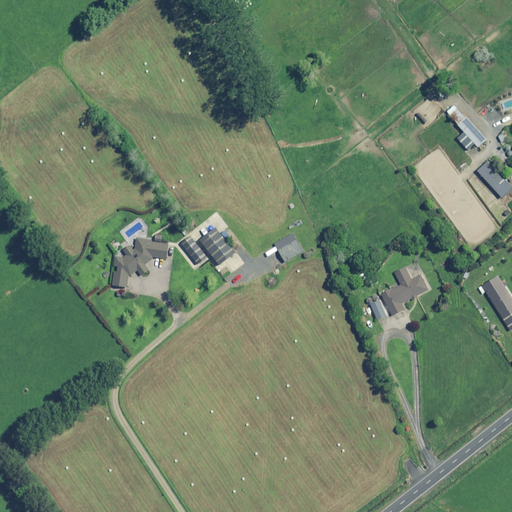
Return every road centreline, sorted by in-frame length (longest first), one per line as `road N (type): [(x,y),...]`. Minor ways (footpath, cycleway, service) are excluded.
road 1 (unknown): [(200,511),(148,435),(125,379),(145,353),(273,255)]
road 2 (tertiary): [(511,417),(394,511)]
